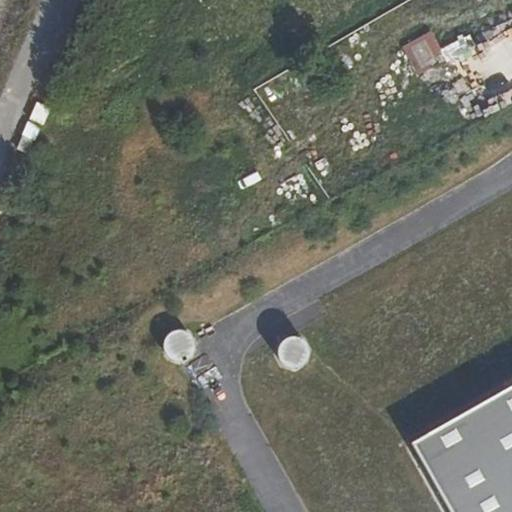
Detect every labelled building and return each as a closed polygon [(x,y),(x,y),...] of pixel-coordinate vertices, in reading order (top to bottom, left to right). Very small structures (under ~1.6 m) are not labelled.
[(401,44),(413,74),(446,60),(434,31),(401,44)] [(13,180),(20,163),(8,158),(0,175),(13,180)] [(0,193),(6,196),(12,182),(0,176),(0,193)] [(191,337),(166,326),(156,348),(181,359),(191,337)] [(270,348),(289,370),(307,354),(288,332),(270,348)] [(511,511),(511,388),(404,449),(439,511),(511,511)]
